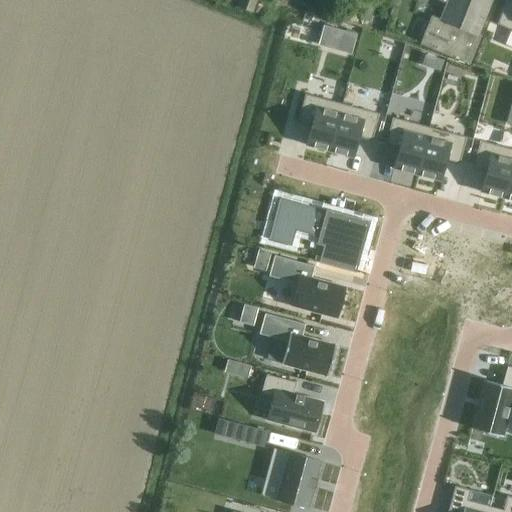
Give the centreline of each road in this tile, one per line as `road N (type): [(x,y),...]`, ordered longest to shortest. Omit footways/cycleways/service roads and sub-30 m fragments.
road 1 (residential): [(398,199),(340,422),(349,454),(335,511)]
road 2 (residential): [(424,511),(467,348),(511,329)]
